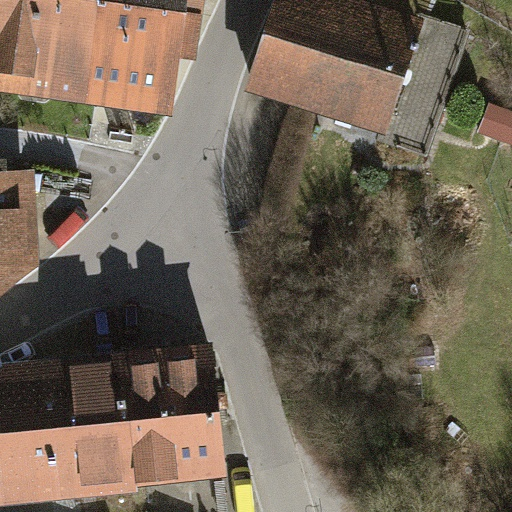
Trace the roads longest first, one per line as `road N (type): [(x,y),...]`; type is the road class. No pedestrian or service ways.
road 1 (tertiary): [(190,216),(290,511)]
road 2 (tertiary): [(190,216),(224,73),(259,0)]
road 3 (tertiary): [(0,322),(190,216)]
